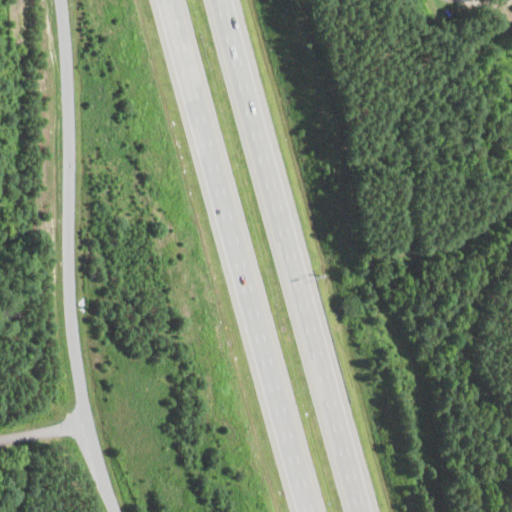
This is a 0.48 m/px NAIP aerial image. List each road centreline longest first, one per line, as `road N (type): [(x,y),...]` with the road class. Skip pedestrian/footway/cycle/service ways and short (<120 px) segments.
road 1 (motorway): [(175,0),(311,511)]
road 2 (motorway): [(364,511),(228,0)]
road 3 (residential): [(63,0),(70,35),(65,315),(92,433)]
